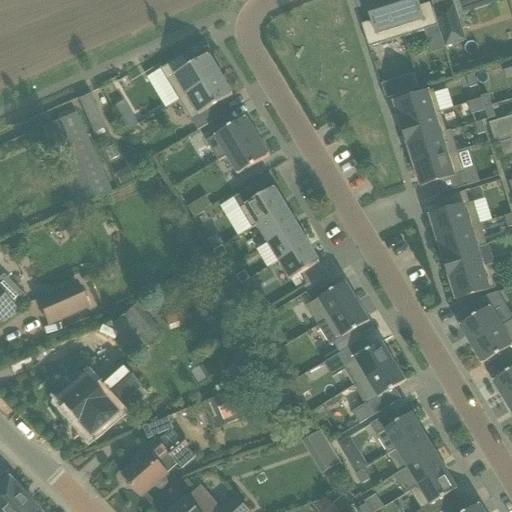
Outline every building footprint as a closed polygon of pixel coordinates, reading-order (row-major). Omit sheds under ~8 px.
[(369,48),(404,38),(391,0),(365,0),(372,22),(362,25),(369,48)] [(391,0),(404,38),(437,27),(430,2),(420,5),(418,0),(391,0)] [(446,47),(465,41),(458,18),(468,15),(463,0),(451,0),(453,5),(435,11),(446,47)] [(442,42),(430,46),(432,54),(445,50),(442,42)] [(161,70),(180,101),(221,76),(208,56),(190,67),(184,56),(161,70)] [(511,62),(502,66),(507,79),(511,77),(511,62)] [(386,100),(420,88),(415,72),(380,84),(386,100)] [(221,76),(180,101),(198,132),(201,130),(221,118),(214,107),(233,96),(221,76)] [(470,90),(477,87),(474,76),(466,78),(470,90)] [(402,124),(440,112),(433,91),(395,102),(402,124)] [(83,111),(94,106),(89,95),(78,100),(83,111)] [(481,97),(485,109),(493,106),(489,95),(481,97)] [(481,100),(474,102),(477,114),(485,111),(481,100)] [(496,118),(493,106),(485,109),(488,120),(496,118)] [(112,192),(76,112),(40,128),(76,208),(112,192)] [(440,112),(402,124),(408,145),(446,133),(440,112)] [(132,115),(121,121),(127,132),(139,125),(132,115)] [(511,117),(490,124),(496,143),(511,138),(511,117)] [(215,137),(226,157),(258,138),(246,118),(215,137)] [(478,137),(486,134),(482,123),(475,125),(478,137)] [(415,165),(458,152),(452,131),(446,133),(408,145),(415,165)] [(270,157),(258,138),(226,157),(238,176),(270,157)] [(161,154),(174,181),(202,167),(189,140),(161,154)] [(511,140),(500,144),(504,157),(511,154),(511,140)] [(458,152),(415,165),(422,187),(434,183),(438,195),(469,186),(458,152)] [(116,175),(120,184),(131,179),(127,170),(116,175)] [(258,226),(286,209),(286,208),(274,189),(267,193),(260,183),(234,199),(252,229),(258,226)] [(431,216),(438,238),(480,225),(473,203),(470,205),(466,192),(444,199),(448,211),(431,216)] [(194,217),(202,212),(196,202),(187,207),(194,217)] [(268,244),(296,227),(286,209),(258,226),(268,244)] [(511,218),(511,215),(503,218),(507,229),(511,227),(511,218)] [(60,225),(71,236),(80,228),(68,216),(60,225)] [(480,225),(438,238),(444,258),(479,248),(479,249),(487,247),(480,225)] [(296,227),(268,244),(279,261),(307,244),(296,227)] [(308,244),(307,244),(279,261),(291,281),(320,264),(308,244)] [(214,252),(219,260),(227,254),(223,246),(214,252)] [(189,249),(191,266),(206,263),(204,247),(189,249)] [(444,258),(451,279),(485,268),(479,249),(479,248),(444,258)] [(485,268),(451,279),(457,301),(495,289),(488,266),(485,268)] [(236,278),(241,285),(250,280),(245,272),(236,278)] [(81,280),(84,283),(89,281),(90,276),(86,274),(82,275),(81,280)] [(0,319),(1,318),(4,321),(15,309),(14,308),(24,297),(2,275),(0,277),(0,319)] [(34,299),(47,327),(88,309),(75,280),(34,299)] [(250,280),(241,285),(246,293),(255,288),(250,280)] [(318,327),(358,303),(346,283),(307,307),(318,327)] [(170,331),(192,321),(183,300),(161,310),(170,331)] [(370,322),(358,303),(318,327),(330,346),(334,344),(340,355),(361,342),(355,331),(370,322)] [(459,327),(471,346),(502,327),(491,308),(459,327)] [(136,356),(156,339),(131,309),(111,327),(136,356)] [(267,334),(278,327),(271,316),(260,324),(267,334)] [(511,347),(511,343),(502,327),(471,346),(483,366),(511,347)] [(355,387),(394,363),(383,344),(343,367),(355,387)] [(394,363),(355,387),(366,406),(367,406),(385,395),(406,382),(394,363)] [(86,379),(58,404),(77,425),(75,431),(81,437),(86,436),(88,438),(117,414),(114,412),(140,389),(120,365),(94,388),(86,379)] [(511,370),(493,382),(504,402),(511,397),(511,370)] [(312,391),(303,377),(293,383),(302,397),(312,391)] [(249,384),(206,402),(209,412),(220,407),(224,419),(224,421),(225,421),(227,425),(252,415),(244,397),(253,394),(249,384)] [(396,451),(423,434),(412,415),(401,421),(395,410),(370,425),(388,455),(396,451)] [(323,430),(303,439),(320,475),(340,465),(323,430)] [(407,469),(434,452),(423,434),(396,451),(407,469)] [(135,466),(123,477),(141,498),(153,487),(161,491),(168,485),(165,476),(178,464),(181,468),(193,456),(174,435),(161,448),(154,440),(131,462),(135,466)] [(446,471),(434,452),(407,469),(399,474),(410,492),(446,471)] [(367,466),(363,460),(360,459),(349,465),(354,473),(367,466)] [(355,475),(361,485),(368,481),(362,471),(355,475)] [(422,511),(457,490),(446,471),(410,492),(422,511)] [(36,511),(7,479),(0,485),(0,511),(36,511)] [(199,488),(172,511),(249,511),(236,497),(221,511),(199,488)] [(351,500),(347,494),(333,505),(329,500),(313,506),(318,511),(336,511),(338,510),(351,500)]
